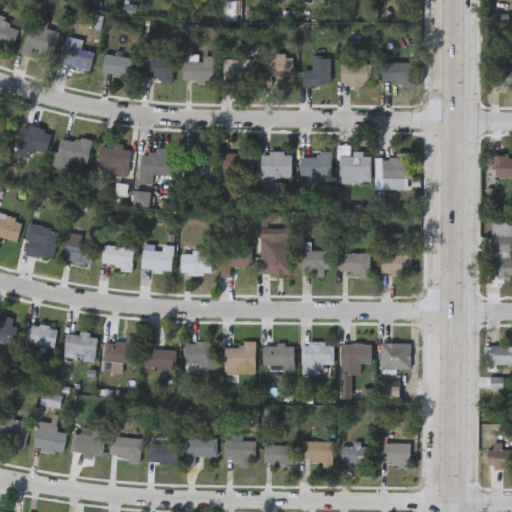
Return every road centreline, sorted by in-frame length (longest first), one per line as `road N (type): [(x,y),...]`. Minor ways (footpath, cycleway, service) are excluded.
road 1 (residential): [(0,83),(68,106),(132,114),(511,120)]
road 2 (residential): [(0,480),(126,499),(511,503)]
road 3 (residential): [(511,313),(295,313),(76,302),(0,289)]
road 4 (primary): [(449,511),(454,0)]
